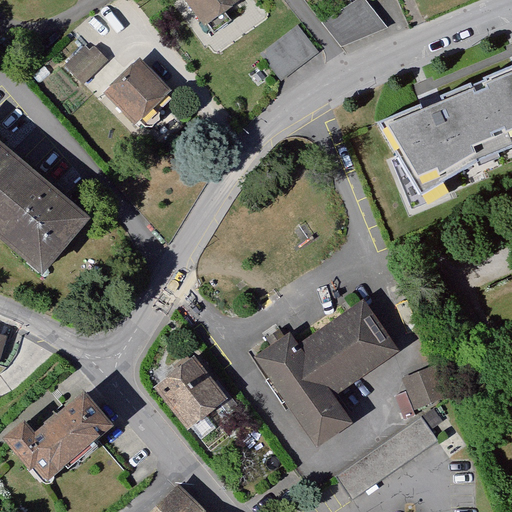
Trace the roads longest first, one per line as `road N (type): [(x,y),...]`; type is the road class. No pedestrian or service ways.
road 1 (residential): [(102,370),(255,145),(351,75),(511,8)]
road 2 (residential): [(102,370),(227,511)]
